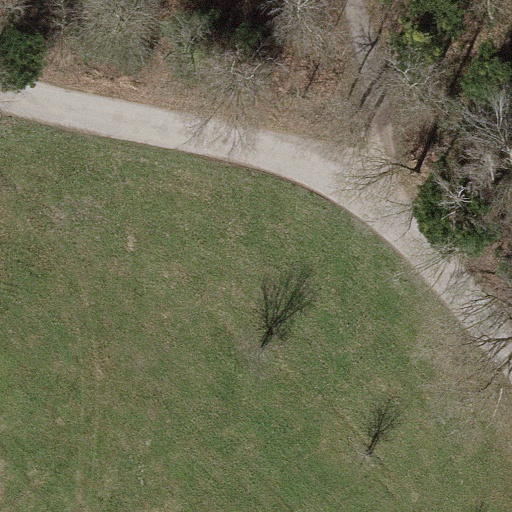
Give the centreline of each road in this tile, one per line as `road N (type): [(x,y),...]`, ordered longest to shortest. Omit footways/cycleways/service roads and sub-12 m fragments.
road 1 (track): [(0,75),(323,171),(511,375)]
road 2 (track): [(356,0),(378,130),(361,212)]
